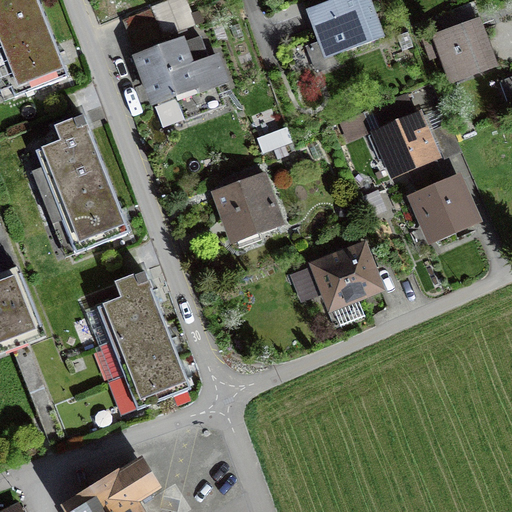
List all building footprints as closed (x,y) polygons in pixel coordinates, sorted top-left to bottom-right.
[(68,77),(37,0),(0,0),(0,61),(14,98),(68,77)] [(172,0),(126,19),(131,33),(188,11),(183,0),(172,0)] [(333,55),(383,36),(371,4),(382,0),(336,0),(307,11),(319,44),(328,41),(333,55)] [(188,11),(131,33),(137,47),(193,25),(188,12),(188,11)] [(451,78),(492,64),(478,24),(437,38),(451,78)] [(200,37),(138,60),(153,101),(169,95),(176,98),(185,121),(225,106),(218,86),(226,83),(216,55),(208,58),(200,37)] [(367,113),(345,118),(349,137),(371,131),(367,113)] [(418,119),(379,135),(394,172),(433,155),(418,119)] [(288,127),(261,135),(265,147),(292,139),(288,127)] [(129,233),(89,131),(36,152),(76,254),(129,233)] [(420,199),(447,187),(436,160),(408,172),(411,178),(420,199)] [(234,237),(276,222),(257,170),(230,180),(234,190),(219,196),(234,237)] [(433,235),(470,219),(455,184),(447,187),(420,199),(418,200),(433,235)] [(331,308),(380,289),(363,246),(314,265),(331,308)] [(0,343),(41,327),(21,274),(0,282),(0,343)] [(191,389),(151,287),(97,308),(137,410),(191,389)] [(68,511),(139,511),(133,501),(155,488),(140,462),(65,507),(68,511)]
